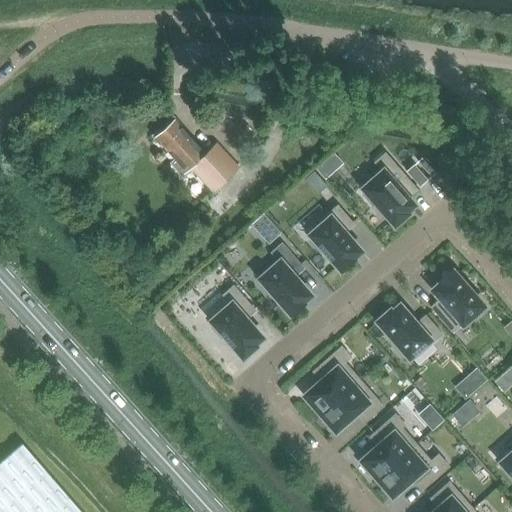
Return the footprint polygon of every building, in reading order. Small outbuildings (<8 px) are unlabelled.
[(163,125),(155,132),(157,135),(152,140),(172,163),(169,166),(181,181),(193,170),(212,192),(237,170),(216,145),(205,154),(175,120),(165,128),(163,125)] [(246,126),(241,131),(246,137),(251,132),(246,126)] [(42,134),(35,150),(51,156),(57,140),(42,134)] [(362,189),(365,192),(362,194),(373,206),(376,204),(394,225),(407,214),(405,212),(413,205),(407,198),(416,189),(407,178),(401,172),(385,153),(374,163),(382,172),(362,189)] [(401,172),(407,178),(416,189),(426,180),(412,163),(401,172)] [(315,173),(306,181),(319,196),(328,188),(315,173)] [(329,218),(310,235),(312,238),(309,240),(320,253),(323,250),(341,271),(354,260),(352,258),(360,251),(344,233),(353,225),(337,206),(326,215),(329,218)] [(265,213),(252,224),(260,233),(273,222),(265,213)] [(281,244),(271,253),(279,262),(259,279),(262,282),(259,284),(269,297),(273,294),(291,315),(303,304),(302,302),(310,295),(294,277),(303,269),(281,244)] [(440,299),(430,307),(452,332),(462,324),(483,306),(451,270),(438,281),(440,283),(432,290),(440,299)] [(219,291),(199,308),(211,321),(213,324),(210,327),(221,339),(224,336),(242,357),(255,347),(253,345),(261,338),(245,319),(255,311),(233,286),(222,295),(219,291)] [(431,344),(441,335),(425,316),(415,324),(399,306),(391,313),(390,311),(377,322),(395,343),(392,345),(403,358),(406,355),(409,358),(428,341),(431,344)] [(304,396),(320,413),(359,379),(344,362),(350,357),(341,347),(316,368),(324,378),(304,396)] [(457,383),(462,388),(459,391),(465,397),(487,378),(477,366),(457,383)] [(503,372),(494,381),(502,391),(511,382),(503,372)] [(359,379),(320,413),(325,420),(322,422),(332,434),(355,414),(364,423),(383,407),(359,379)] [(468,402),(454,414),(459,420),(473,408),(468,402)] [(371,472),(376,478),(416,444),(401,427),(404,425),(395,414),(373,433),(381,443),(358,463),(368,475),(371,472)] [(416,444),(376,478),(392,496),(412,479),(422,490),(448,467),(438,454),(430,461),(416,444)] [(79,511),(24,447),(0,467),(0,511),(79,511)] [(511,478),(511,452),(500,463),(503,466),(500,468),(510,480),(511,478)] [(433,511),(469,511),(472,509),(449,482),(430,498),(438,508),(433,511)]
